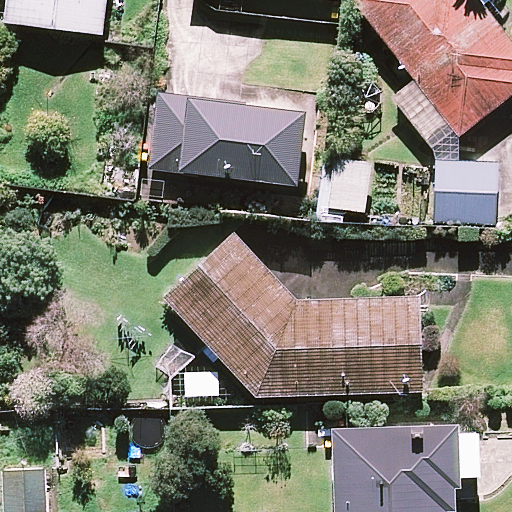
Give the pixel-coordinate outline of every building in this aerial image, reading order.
[(8,0),(6,24),(103,35),(106,0),(8,0)] [(351,0),(418,83),(394,101),(432,149),(456,130),(460,136),(511,94),(511,46),(482,8),(491,0),(351,0)] [(157,96),(149,172),(297,188),(305,111),(157,96)] [(323,162),(320,211),(367,215),(370,165),(323,162)] [(498,166),(436,163),(434,221),(495,224),(498,166)] [(289,297),(236,237),(183,284),(167,298),(255,397),(421,392),(419,305),(289,297)] [(479,477),(478,427),(334,430),(335,511),(445,511),(446,511),(454,511),(454,477),(479,477)] [(47,511),(45,470),(11,472),(13,511),(47,511)]
